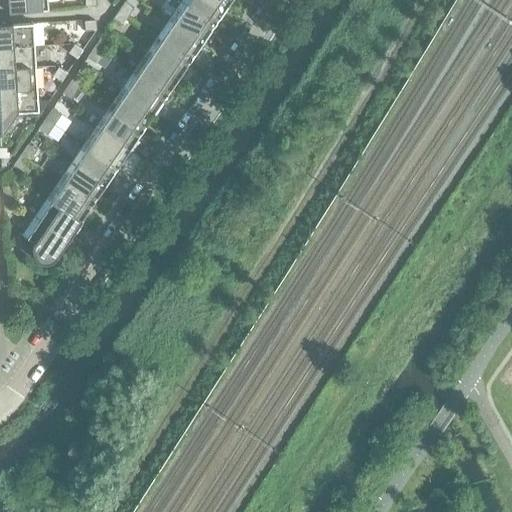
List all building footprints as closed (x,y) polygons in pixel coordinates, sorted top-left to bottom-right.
[(47,0),(7,0),(8,13),(48,9),(47,0)] [(217,0),(182,0),(181,1),(215,25),(228,7),(217,0)] [(215,25),(181,1),(169,19),(203,43),(215,25)] [(125,2),(119,11),(127,17),(133,7),(125,2)] [(127,17),(119,11),(112,21),(120,27),(127,17)] [(169,19),(157,37),(191,61),(203,43),(169,19)] [(95,20),(85,21),(86,31),(96,30),(95,20)] [(0,48),(34,46),(33,23),(0,24),(0,48)] [(101,37),(94,47),(103,53),(109,43),(101,37)] [(157,37),(145,55),(179,78),(191,61),(157,37)] [(82,50),(74,44),(68,53),(76,58),(82,50)] [(0,69),(36,68),(34,46),(0,48),(0,69)] [(103,53),(94,47),(87,57),(96,63),(103,53)] [(145,55),(133,73),(167,96),(179,78),(145,55)] [(67,72),(59,67),(53,75),(61,81),(67,72)] [(0,91),(37,89),(36,68),(0,69),(0,91)] [(76,73),(70,83),(78,88),(85,79),(76,73)] [(167,96),(133,73),(120,91),(154,114),(167,96)] [(78,88),(70,83),(63,93),(71,98),(78,88)] [(38,111),(37,89),(0,91),(0,134),(0,136),(1,136),(17,113),(38,111)] [(120,91),(108,109),(142,132),(154,114),(120,91)] [(46,118),(54,124),(60,114),(52,109),(46,118)] [(142,132),(108,109),(96,127),(130,150),(142,132)] [(54,124),(46,118),(39,129),(47,134),(54,124)] [(130,150),(96,127),(84,144),(118,168),(130,150)] [(84,144),(72,162),(106,186),(118,168),(84,144)] [(27,145),(21,154),(29,160),(36,150),(27,145)] [(3,167),(12,155),(2,148),(1,148),(2,167),(3,167)] [(29,160),(21,154),(14,165),(22,170),(29,160)] [(72,162),(59,180),(93,204),(106,186),(72,162)] [(93,204),(59,180),(47,198),(81,222),(93,204)] [(4,198),(14,198),(13,185),(3,186),(4,198)] [(14,209),(14,198),(4,198),(4,210),(14,209)] [(47,198),(35,216),(69,239),(81,222),(47,198)] [(69,239),(35,216),(22,235),(34,243),(33,245),(33,247),(32,249),(32,250),(32,252),(32,253),(33,254),(33,256),(34,258),(36,260),(37,261),(38,262),(39,263),(42,263),(43,264),(45,264),(48,264),(50,263),(51,263),(53,261),(55,260),(56,258),(69,239)]
